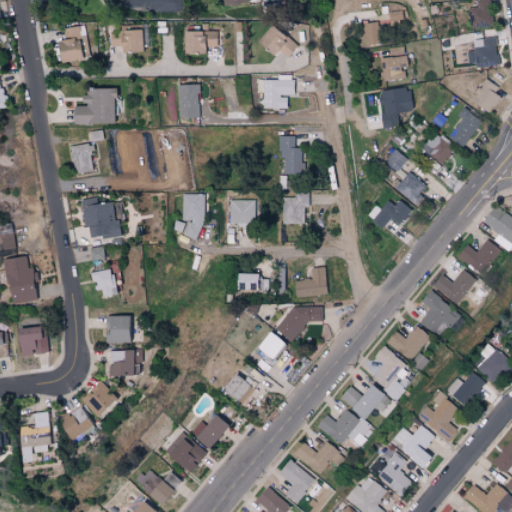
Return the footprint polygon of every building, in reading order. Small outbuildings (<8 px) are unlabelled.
[(475,0),(477,7),(467,8),(470,29),(493,26),(489,0),(475,0)] [(360,24),(365,45),(381,42),(376,21),(360,24)] [(60,63),(81,58),(77,40),(87,38),(84,25),(64,29),(66,39),(55,41),(60,63)] [(256,43),(272,55),(276,49),(288,57),(297,44),(268,25),(256,43)] [(141,29),(111,30),(111,46),(120,46),(120,52),(142,51),(141,29)] [(183,31),(183,54),(205,53),(205,47),(218,47),(217,30),(183,31)] [(497,64),(496,38),(472,39),(473,50),(467,51),(467,66),(497,64)] [(381,80),(407,79),(406,56),(380,57),(381,80)] [(263,108),(286,108),(286,95),(293,95),(293,79),(262,80),(263,108)] [(494,93),(498,87),(484,79),(471,102),(489,113),(499,95),(494,93)] [(199,117),(198,84),(178,85),(178,118),(199,117)] [(114,124),(115,88),(83,87),(83,105),(73,105),(72,123),(114,124)] [(381,127),(397,127),(396,112),(410,111),(409,88),(379,89),(381,127)] [(463,120),(448,137),(460,147),(481,122),(463,106),(456,114),(463,120)] [(434,131),(420,147),(441,165),(454,148),(434,131)] [(301,148),(295,148),(295,136),(279,136),(279,158),(283,158),(283,174),(300,175),(301,148)] [(89,144),(70,146),(74,174),(93,171),(89,144)] [(385,162),(398,171),(407,158),(394,149),(385,162)] [(422,197),(419,194),(426,185),(408,171),(394,189),(416,205),(422,197)] [(304,224),(304,207),(308,207),(309,192),(296,192),(296,197),(282,197),(281,223),(304,224)] [(203,195),(182,194),(181,221),(174,221),(173,231),(183,231),(183,237),(202,238),(203,195)] [(81,199),(84,227),(88,226),(90,239),(118,236),(114,202),(96,204),(95,197),(81,199)] [(397,200),(394,205),(385,199),(371,221),(382,228),(388,218),(400,225),(410,208),(397,200)] [(257,201),(229,201),(229,222),(256,223),(257,201)] [(481,224),(511,242),(511,217),(492,206),(481,224)] [(0,247),(16,246),(15,234),(0,234),(0,247)] [(458,257),(483,275),(500,249),(486,239),(477,251),(466,244),(458,257)] [(36,301),(33,282),(36,281),(34,267),(27,268),(26,256),(4,259),(10,305),(36,301)] [(310,267),(311,279),(293,280),(294,296),(325,295),(324,267),(310,267)] [(116,295),(112,269),(91,272),(94,291),(100,290),(102,297),(116,295)] [(433,287),(458,304),(475,279),(461,269),(452,282),(441,274),(433,287)] [(259,274),(238,273),(237,288),(269,290),(269,279),(259,279),(259,274)] [(419,322),(434,333),(442,321),(451,327),(459,315),(449,308),(451,306),(429,290),(421,301),(430,307),(419,322)] [(321,320),(321,306),(282,307),(283,336),(304,335),(304,321),(321,320)] [(128,316),(106,316),(106,342),(128,343),(128,316)] [(429,336),(415,325),(405,338),(395,330),(386,342),(410,360),(429,336)] [(15,329),(18,357),(35,355),(35,354),(49,353),(47,337),(39,338),(38,326),(15,329)] [(0,358),(10,357),(7,331),(0,332),(0,358)] [(276,360),(286,344),(266,332),(256,349),(276,360)] [(479,353),(485,358),(476,368),(493,382),(511,363),(488,343),(479,353)] [(397,399),(405,388),(395,381),(407,364),(382,346),(374,357),(382,363),(370,380),(397,399)] [(141,350),(110,350),(110,375),(142,375),(141,350)] [(465,382),(457,377),(447,392),(469,406),(485,380),(471,372),(465,382)] [(255,382),(243,374),(240,378),(233,373),(221,391),(240,404),(255,382)] [(117,398),(101,381),(81,399),(97,417),(117,398)] [(380,412),(390,400),(370,384),(350,409),(363,419),(373,406),(380,412)] [(339,398),(350,407),(360,394),(350,386),(339,398)] [(460,410),(440,392),(430,403),(429,403),(419,415),(447,440),(457,430),(449,422),(460,410)] [(72,440),(95,424),(81,405),(59,421),(72,440)] [(335,422),(325,414),(316,425),(340,444),(347,435),(360,446),(367,438),(363,435),(369,427),(346,408),(335,422)] [(21,427),(24,462),(35,461),(34,452),(52,451),(49,411),(34,413),(35,425),(21,427)] [(199,421),(189,433),(209,448),(226,425),(212,415),(204,425),(199,421)] [(436,436),(422,425),(413,435),(403,427),(392,441),(422,466),(430,457),(423,451),(436,436)] [(205,450),(177,432),(162,454),(191,473),(205,450)] [(511,492),(511,439),(511,438),(491,461),(511,477),(504,485),(511,492)] [(331,460),(336,464),(343,456),(326,441),(316,453),(303,442),(293,454),(319,475),(331,460)] [(407,461),(396,452),(377,476),(401,495),(412,482),(399,471),(407,461)] [(377,475),(386,464),(380,458),(370,469),(377,475)] [(296,503),(315,479),(289,459),(278,473),(292,484),(285,494),(296,503)] [(178,479),(167,472),(162,480),(144,468),(133,486),(163,503),(178,479)] [(383,511),(376,504),(387,493),(370,476),(360,486),(357,484),(345,496),(361,511),(383,511)] [(462,500),(480,511),(492,511),(496,507),(504,511),(510,511),(511,509),(511,496),(493,485),(487,495),(471,485),(462,500)] [(268,511),(284,511),(290,505),(266,486),(254,501),(268,511)] [(131,511),(155,511),(140,501),(131,511)]
